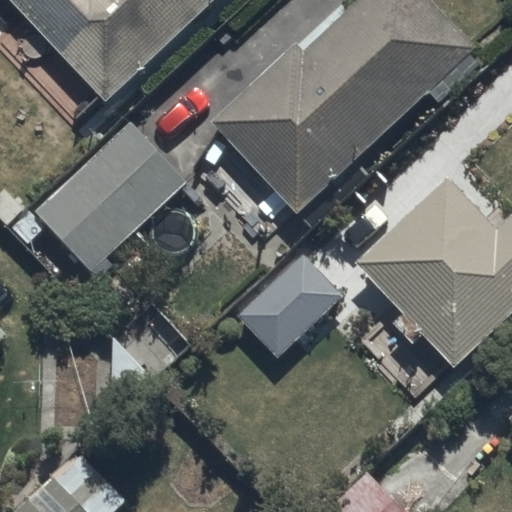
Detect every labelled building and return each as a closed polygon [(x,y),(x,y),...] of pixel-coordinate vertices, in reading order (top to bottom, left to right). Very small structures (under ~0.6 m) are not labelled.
[(16,0),(111,100),(217,0),(16,0)] [(300,42),(218,120),(303,209),(430,89),(440,100),(469,73),(460,63),(482,42),(441,0),(359,0),(307,50),(300,42)] [(193,176),(128,114),(33,212),(102,278),(117,262),(114,259),(193,176)] [(362,264),(392,293),(459,361),(511,308),(511,214),(503,223),(454,173),(362,264)] [(300,249),(235,309),(280,358),(345,298),(300,249)] [(0,314),(0,346),(16,331),(0,314)] [(84,451),(14,511),(115,511),(129,500),(84,451)] [(413,511),(372,460),(306,511),(413,511)]
